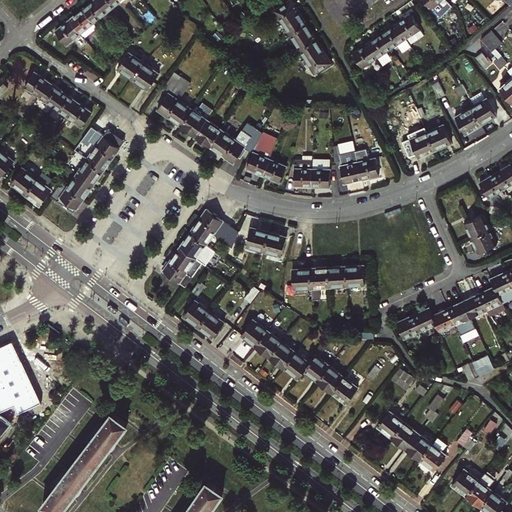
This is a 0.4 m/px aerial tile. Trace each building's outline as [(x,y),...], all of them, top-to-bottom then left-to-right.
[(91,0),(82,8),(93,22),(107,11),(98,0),(91,0)] [(98,0),(107,11),(120,0),(119,0),(98,0)] [(290,33),(307,23),(292,0),(288,0),(274,9),(289,32),(290,33)] [(98,28),(93,22),(82,8),(69,19),(80,32),(85,38),(98,28)] [(405,38),(420,28),(410,14),(396,23),(405,38)] [(67,43),(80,32),(69,19),(55,30),(67,43)] [(299,48),(316,38),(307,23),(290,33),(299,48)] [(391,47),(405,38),(396,23),(381,33),(391,47)] [(413,42),(427,34),(424,28),(409,36),(413,42)] [(494,47),(501,41),(491,30),(480,39),(490,50),(494,47)] [(376,57),(391,47),(381,33),(367,42),(376,57)] [(315,73),(331,62),(316,38),(299,48),(315,73)] [(352,52),(361,66),(376,57),(367,42),(352,52)] [(497,58),(500,55),(494,47),(490,50),(497,58)] [(506,62),(511,58),(511,53),(510,50),(502,54),(506,62)] [(117,68),(131,78),(143,61),(128,51),(117,68)] [(485,68),(491,62),(481,51),(475,56),(485,68)] [(176,58),(171,54),(164,64),(169,68),(176,58)] [(502,65),(506,61),(500,55),(497,58),(502,65)] [(499,68),(502,65),(497,58),(494,61),(499,68)] [(131,78),(146,89),(158,72),(143,61),(131,78)] [(24,85),(38,95),(48,81),(34,71),(24,85)] [(181,124),(192,108),(178,99),(189,82),(173,71),(162,87),(168,92),(157,108),(181,124)] [(511,103),(511,76),(499,88),(511,103)] [(436,96),(443,92),(437,79),(430,82),(436,96)] [(38,95),(52,105),(62,91),(48,81),(38,95)] [(463,94),(467,91),(462,84),(458,86),(463,94)] [(459,96),(463,94),(458,86),(454,88),(459,96)] [(52,105),(66,115),(76,101),(62,91),(52,105)] [(481,124),(496,114),(486,97),(470,106),(481,124)] [(66,115),(80,125),(91,111),(76,101),(66,115)] [(416,119),(421,116),(417,108),(414,102),(410,104),(412,111),(405,114),(410,126),(418,123),(416,119)] [(465,133),(481,124),(470,106),(455,115),(465,133)] [(181,124),(195,134),(206,118),(192,108),(181,124)] [(195,134),(209,144),(220,128),(206,118),(195,134)] [(435,149),(451,141),(443,123),(427,131),(435,149)] [(244,145),(250,149),(255,142),(257,139),(261,130),(253,124),(249,129),(252,131),(250,134),(242,127),(234,138),(220,128),(209,144),(233,161),(244,145)] [(86,158),(102,170),(124,140),(107,128),(103,134),(91,126),(78,145),(84,149),(90,141),(95,145),(86,158)] [(418,156),(435,149),(427,131),(410,138),(418,156)] [(68,144),(71,140),(63,133),(60,138),(68,144)] [(247,167),(263,173),(270,157),(273,150),(255,142),(250,149),(254,151),(247,167)] [(344,181),(362,177),(356,152),(343,155),(340,142),(333,144),(335,159),(340,157),(342,164),(340,165),(344,181)] [(362,177),(379,173),(375,157),(369,158),(366,148),(355,150),(356,152),(362,177)] [(0,175),(13,160),(0,149),(0,175)] [(263,173),(279,181),(286,164),(270,157),(263,173)] [(76,173),(92,185),(102,170),(86,158),(76,173)] [(294,184),(312,184),(312,167),(312,159),(295,158),(294,184)] [(503,188),(511,182),(511,168),(509,164),(494,173),(503,188)] [(9,183),(24,193),(35,178),(21,167),(9,183)] [(312,184),(329,184),(329,167),(312,167),(312,184)] [(50,196),(72,212),(92,185),(76,173),(66,187),(60,183),(50,196)] [(479,182),(488,197),(503,188),(494,173),(479,182)] [(24,193),(38,205),(50,189),(35,178),(24,193)] [(228,244),(238,230),(206,208),(189,232),(205,243),(213,233),(228,244)] [(488,216),(499,218),(500,212),(489,210),(488,216)] [(470,237),(489,228),(482,213),(463,222),(470,237)] [(496,219),(498,224),(506,220),(504,216),(496,219)] [(263,257),(264,250),(266,242),(268,231),(251,226),(244,252),(263,257)] [(477,252),(496,243),(489,228),(470,237),(477,252)] [(264,250),(280,255),(285,237),(268,231),(266,242),(264,250)] [(179,246),(195,257),(205,243),(189,232),(179,246)] [(233,246),(239,249),(245,235),(240,232),(233,246)] [(195,257),(179,246),(162,270),(178,281),(184,285),(191,275),(198,265),(192,261),(195,257)] [(348,284),(364,284),(363,264),(344,265),(345,285),(348,284)] [(329,285),(345,285),(344,265),(327,266),(329,285)] [(317,286),(329,285),(327,266),(310,267),(311,286),(309,287),(310,299),(318,298),(317,286)] [(309,287),(311,286),(310,267),(291,268),(293,288),(309,287)] [(511,296),(511,284),(505,270),(490,277),(494,285),(502,301),(511,296)] [(190,290),(197,295),(204,284),(198,279),(190,290)] [(249,302),(258,290),(252,285),(243,297),(249,302)] [(489,315),(505,308),(502,301),(494,285),(478,293),(486,308),(489,315)] [(470,316),(486,308),(478,293),(463,300),(470,316)] [(182,315),(197,326),(209,310),(194,299),(182,315)] [(455,323),(470,316),(463,300),(447,307),(455,323)] [(420,330),(435,323),(432,315),(428,306),(412,314),(420,330)] [(439,330),(455,323),(447,307),(432,315),(435,323),(439,330)] [(197,326),(211,337),(223,321),(209,310),(197,326)] [(404,338),(420,330),(412,314),(396,321),(404,338)] [(241,335),(254,345),(267,330),(253,319),(241,335)] [(254,345),(268,356),(280,340),(267,330),(254,345)] [(283,367),(295,351),(280,340),(268,356),(283,367)] [(494,364),(499,362),(494,350),(489,353),(494,364)] [(296,377),(302,369),(308,362),(295,351),(283,367),(296,377)] [(485,368),(491,365),(486,352),(478,355),(485,368)] [(317,380),(329,364),(315,353),(308,362),(302,369),(317,380)] [(468,379),(479,374),(474,366),(472,361),(462,365),(468,379)] [(317,380),(331,391),(343,375),(329,364),(317,380)] [(367,374),(372,377),(379,368),(375,364),(367,374)] [(393,377),(407,388),(416,376),(402,365),(393,377)] [(331,391),(345,402),(357,386),(343,375),(331,391)] [(428,418),(434,411),(443,399),(437,393),(427,406),(430,409),(425,415),(428,418)] [(449,409),(453,413),(460,403),(456,400),(449,409)] [(422,412),(425,415),(430,409),(427,406),(422,412)] [(377,426),(391,437),(403,421),(389,410),(377,426)] [(428,418),(432,420),(437,413),(434,411),(428,418)] [(127,423),(112,412),(43,503),(54,511),(60,511),(72,496),(79,487),(106,451),(113,442),(127,423)] [(0,415),(0,431),(1,432),(8,422),(0,415)] [(492,417),(486,428),(493,432),(498,421),(492,417)] [(391,437),(405,448),(417,432),(403,421),(391,437)] [(462,444),(467,437),(471,431),(465,426),(456,439),(462,444)] [(405,448),(419,458),(431,443),(417,432),(405,448)] [(433,469),(445,454),(442,451),(447,444),(437,436),(431,443),(419,458),(433,469)] [(462,444),(466,447),(471,440),(467,437),(462,444)] [(507,442),(501,437),(493,448),(499,452),(507,442)] [(466,447),(469,449),(474,442),(471,440),(466,447)] [(499,473),(503,475),(508,469),(504,466),(499,473)] [(465,494),(478,479),(463,468),(451,484),(465,494)] [(503,475),(506,478),(511,471),(508,469),(503,475)] [(465,494),(480,505),(492,490),(486,485),(492,477),(484,471),(478,479),(465,494)] [(223,491),(207,481),(185,511),(208,511),(210,510),(223,491)] [(488,511),(496,511),(500,508),(506,501),(492,490),(480,505),(488,511)]
